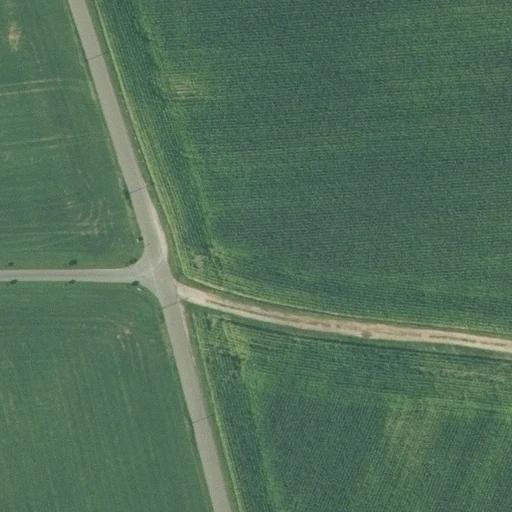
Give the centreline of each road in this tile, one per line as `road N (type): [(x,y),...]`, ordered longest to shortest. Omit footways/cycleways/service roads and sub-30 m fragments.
road 1 (unclassified): [(76,0),(162,276),(223,511)]
road 2 (track): [(511,347),(285,318),(163,284)]
